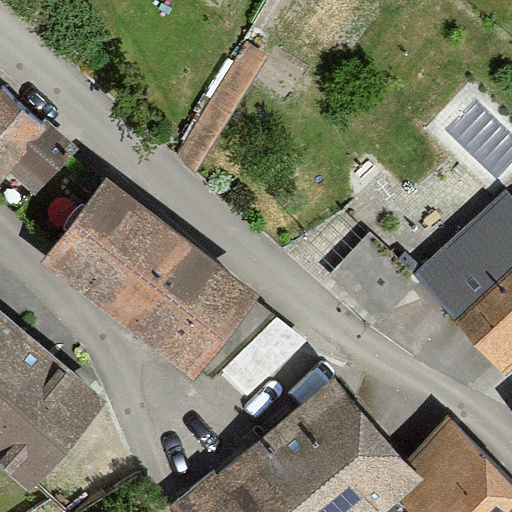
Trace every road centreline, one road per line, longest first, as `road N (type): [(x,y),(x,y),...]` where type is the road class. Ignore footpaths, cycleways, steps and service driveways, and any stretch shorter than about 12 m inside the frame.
road 1 (residential): [(0,47),(321,319),(474,406),(511,445)]
road 2 (residential): [(164,511),(153,397),(0,256)]
